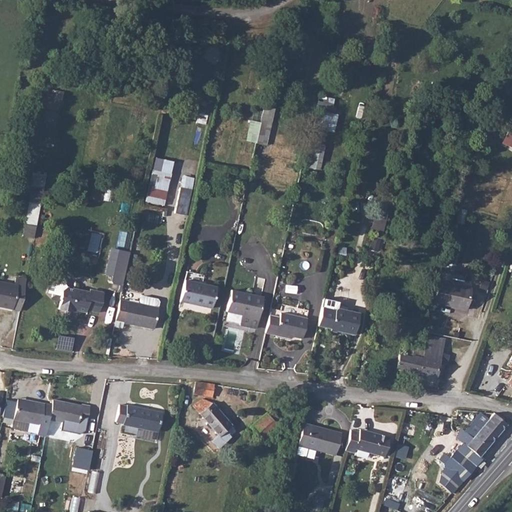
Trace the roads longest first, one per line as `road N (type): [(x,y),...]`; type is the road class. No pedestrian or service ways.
road 1 (unclassified): [(457,400),(0,360)]
road 2 (unclassified): [(511,226),(457,400)]
road 3 (unclassified): [(113,0),(234,17),(287,0)]
